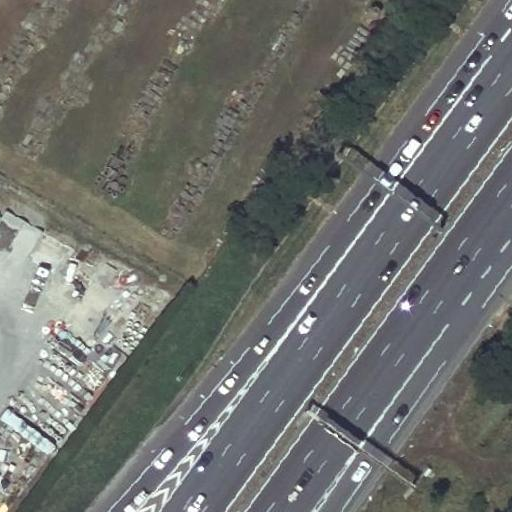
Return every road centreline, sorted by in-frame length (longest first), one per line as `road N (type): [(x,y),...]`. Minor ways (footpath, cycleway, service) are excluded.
road 1 (motorway): [(511,56),(282,385)]
road 2 (motorway): [(277,511),(438,307)]
road 3 (motorway): [(330,511),(438,307)]
road 4 (motorway): [(282,385),(213,405),(120,511)]
road 5 (motorway): [(282,385),(191,511)]
road 6 (motorway): [(438,307),(511,206)]
